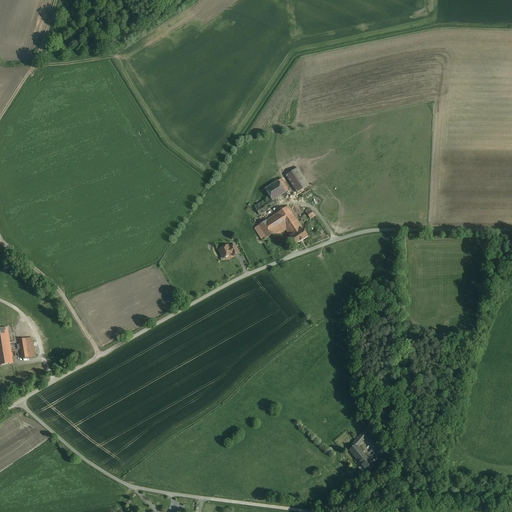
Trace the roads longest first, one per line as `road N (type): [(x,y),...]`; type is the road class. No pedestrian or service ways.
road 1 (unclassified): [(511,229),(364,230),(336,239),(243,276),(19,402)]
road 2 (unclassified): [(19,402),(78,454),(134,487),(313,511)]
road 3 (track): [(86,332),(57,285),(0,235)]
road 4 (track): [(0,117),(38,57),(52,8)]
